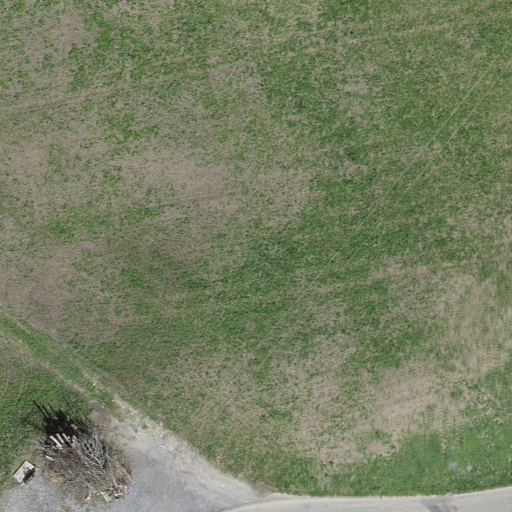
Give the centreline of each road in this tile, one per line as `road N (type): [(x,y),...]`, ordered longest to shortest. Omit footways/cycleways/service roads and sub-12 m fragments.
road 1 (track): [(213,511),(0,350)]
road 2 (track): [(364,511),(511,495)]
